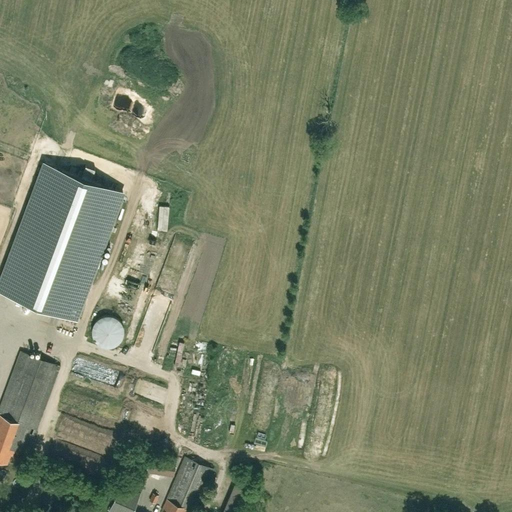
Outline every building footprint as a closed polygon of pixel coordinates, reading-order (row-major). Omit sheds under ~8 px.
[(76,318),(123,192),(45,164),(0,285),(0,290),(24,299),(22,303),(32,306),(34,303),(76,318)] [(127,292),(123,302),(145,309),(149,299),(127,292)] [(125,327),(124,324),(122,321),(121,318),(118,316),(115,314),(112,313),(109,313),(106,313),(103,313),(98,315),(96,318),(94,320),(92,323),(91,326),(91,329),(91,333),(92,336),(94,339),(96,341),(98,343),(101,345),(104,346),(107,346),(111,346),(114,345),(117,344),(119,342),(121,339),(123,337),(124,334),(125,330),(125,327)] [(28,454),(60,365),(21,350),(0,407),(0,459),(7,463),(10,454),(13,455),(15,449),(28,454)] [(100,365),(95,378),(101,381),(106,367),(100,365)] [(138,393),(140,383),(118,379),(116,388),(138,393)] [(58,430),(79,430),(79,420),(58,419),(58,430)] [(146,471),(150,472),(168,475),(169,469),(175,470),(177,456),(149,452),(146,467),(146,471)] [(195,511),(213,468),(186,456),(162,511),(164,511),(186,511),(188,509),(195,511)] [(238,511),(250,484),(236,478),(222,511),(238,511)] [(113,511),(132,511),(140,493),(120,484),(109,510),(113,511)] [(156,503),(159,495),(153,493),(150,500),(156,503)]
